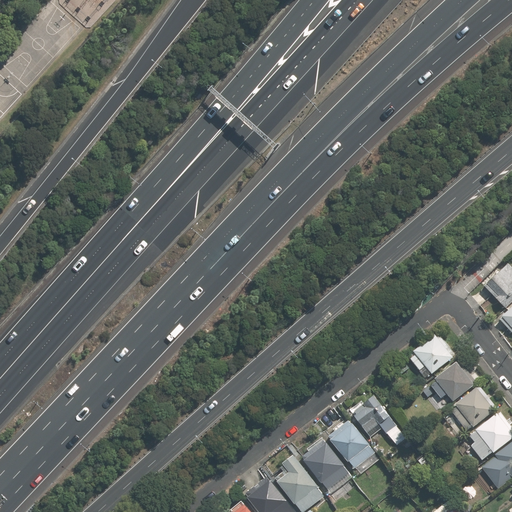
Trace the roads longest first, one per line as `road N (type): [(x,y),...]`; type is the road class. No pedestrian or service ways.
road 1 (motorway): [(511,147),(100,511)]
road 2 (residential): [(511,377),(446,299),(183,511)]
road 3 (motorway): [(71,313),(356,0)]
road 4 (motorway): [(508,0),(338,154),(199,264)]
road 5 (motorway): [(71,313),(312,0)]
road 6 (motorway): [(462,0),(199,264)]
road 7 (motorway): [(0,236),(190,0)]
road 8 (motorway): [(199,264),(0,485)]
